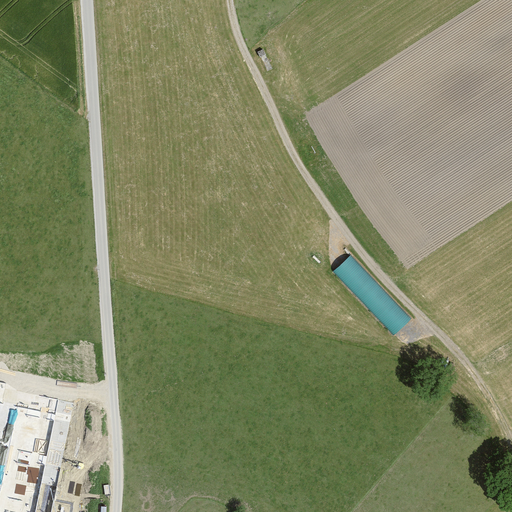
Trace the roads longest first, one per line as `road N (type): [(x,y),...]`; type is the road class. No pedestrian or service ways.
road 1 (residential): [(87,0),(117,511)]
road 2 (track): [(428,319),(324,202),(252,65),(231,0)]
